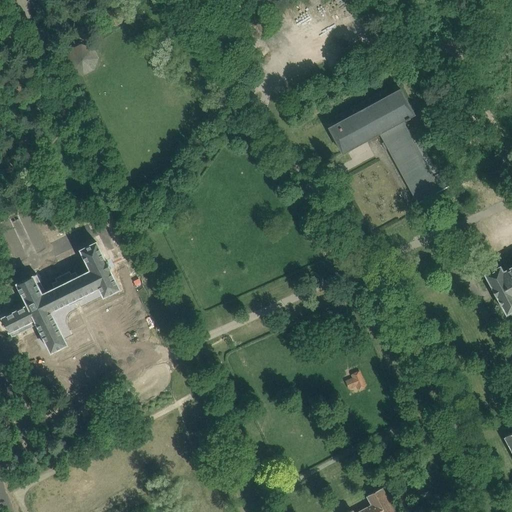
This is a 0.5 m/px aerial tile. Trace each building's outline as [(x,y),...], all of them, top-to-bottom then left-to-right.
[(125,9),(116,3),(109,5),(106,13),(108,18),(114,23),(121,21),(125,16),(125,9)] [(94,43),(82,39),(73,44),(67,55),(71,64),(77,69),(84,71),(94,67),(100,55),(94,43)] [(385,89),(364,100),(334,116),(338,122),(329,127),(343,153),(381,132),(386,141),(382,143),(385,149),(389,147),(419,202),(417,202),(417,203),(451,185),(443,171),(442,171),(437,163),(434,165),(413,127),(408,130),(402,120),(406,118),(407,120),(410,118),(410,116),(414,114),(401,88),(389,95),(385,89)] [(120,288),(118,285),(110,269),(111,268),(108,260),(106,261),(97,242),(81,249),(91,270),(78,276),(76,271),(71,273),(70,270),(56,278),(57,280),(52,282),(55,288),(46,292),(37,274),(18,283),(28,305),(2,317),(9,332),(35,319),(51,351),(67,344),(54,317),(60,314),(57,307),(68,302),(69,305),(84,298),(82,295),(99,287),(104,296),(120,288)] [(491,288),(495,296),(497,295),(507,313),(509,311),(511,314),(511,313),(511,266),(503,272),(500,266),(485,274),(493,287),(491,288)] [(360,371),(351,375),(357,390),(367,386),(360,371)] [(395,511),(382,487),(367,495),(372,505),(358,511),(353,511),(352,509),(347,511),(395,511)]
